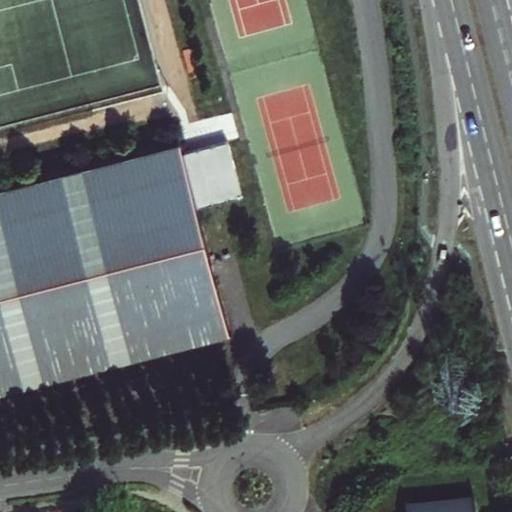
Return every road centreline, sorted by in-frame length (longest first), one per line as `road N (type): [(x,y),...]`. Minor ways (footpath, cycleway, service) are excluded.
road 1 (primary): [(433,0),(451,189),(443,251),(417,337),(366,403),(314,433),(256,445)]
road 2 (primary): [(446,0),(511,278)]
road 3 (residential): [(0,485),(131,466),(213,475)]
